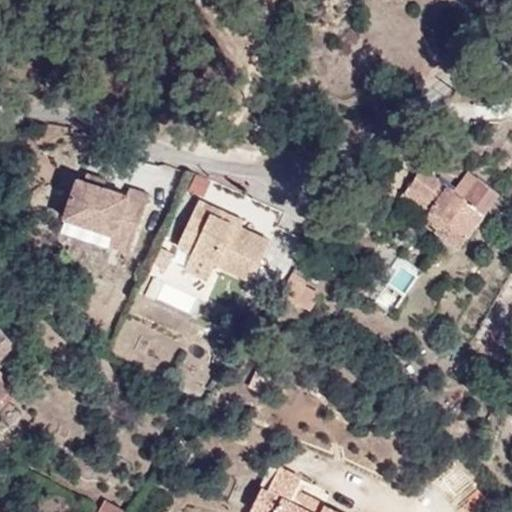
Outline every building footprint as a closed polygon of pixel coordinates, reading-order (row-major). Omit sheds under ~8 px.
[(134,170),(137,163),(118,156),(116,163),(134,170)] [(167,216),(180,178),(161,172),(158,178),(109,161),(95,200),(145,218),(148,210),(167,216)] [(194,168),(186,188),(202,194),(210,175),(194,168)] [(430,244),(461,195),(435,179),(406,229),(430,244)] [(278,233),(249,219),(218,205),(221,199),(207,192),(186,239),(198,244),(223,256),(260,273),(278,233)] [(249,219),(251,213),(221,199),(218,205),(249,219)] [(488,271),(511,229),(511,227),(473,202),(455,236),(465,243),(458,255),(488,271)] [(160,237),(167,216),(148,210),(145,218),(141,230),(160,237)] [(216,272),(223,256),(198,244),(191,261),(216,272)] [(331,335),(340,308),(296,283),(278,305),(331,335)] [(12,354),(27,324),(0,306),(0,387),(25,402),(41,371),(12,354)] [(305,475),(286,464),(274,485),(268,482),(254,506),(265,511),(343,511),(332,505),(328,511),(312,511),(302,506),(308,496),(296,489),(305,475)] [(328,511),(332,505),(335,496),(321,489),(323,484),(305,475),(296,489),(308,496),(302,506),(312,511),(328,511)] [(96,511),(125,511),(127,508),(102,499),(96,511)]
